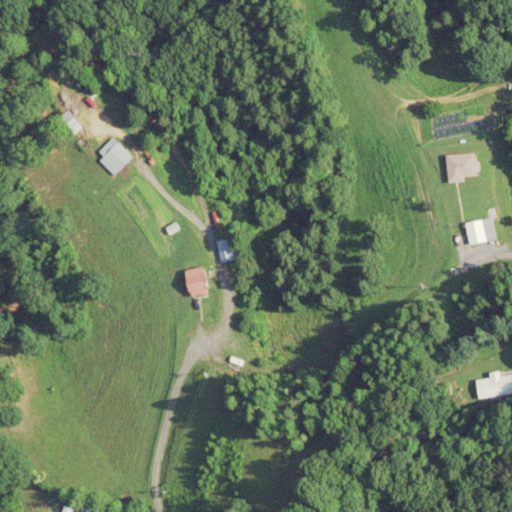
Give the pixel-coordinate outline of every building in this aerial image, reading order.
[(115,175),(133,156),(118,141),(100,160),(115,175)] [(466,180),(465,175),(478,175),(478,152),(447,153),(447,181),(466,180)] [(466,222),(470,244),(497,239),(493,217),(466,222)] [(217,240),(222,262),(242,257),(237,236),(217,240)] [(191,296),(209,292),(204,266),(186,269),(191,296)] [(477,377),(479,398),(511,393),(511,373),(501,375),(500,374),(477,377)]
